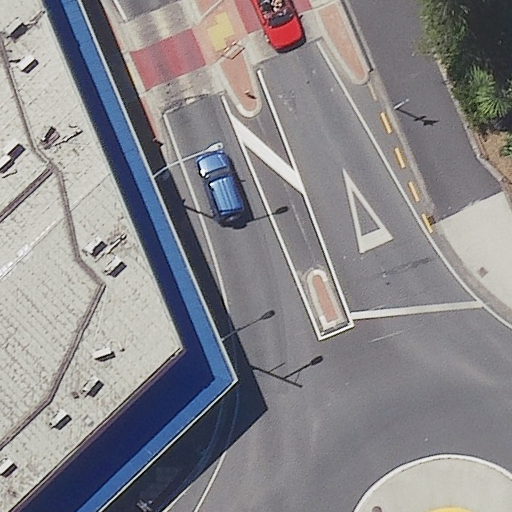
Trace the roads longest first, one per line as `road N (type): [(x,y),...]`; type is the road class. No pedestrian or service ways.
road 1 (tertiary): [(376,399),(211,0)]
road 2 (tertiary): [(276,511),(292,471),(328,428),(376,399)]
road 3 (tertiary): [(376,399),(423,388),(472,390),(511,404)]
